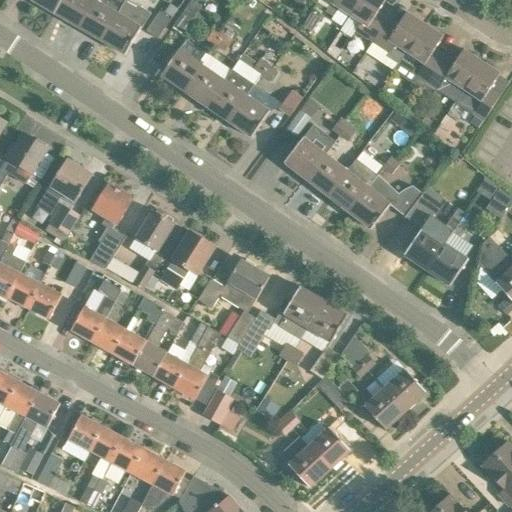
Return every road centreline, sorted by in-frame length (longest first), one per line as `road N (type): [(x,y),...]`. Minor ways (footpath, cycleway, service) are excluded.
road 1 (residential): [(495,385),(435,332),(0,34)]
road 2 (residential): [(284,511),(256,480),(0,333)]
road 3 (tertiary): [(354,511),(495,385)]
